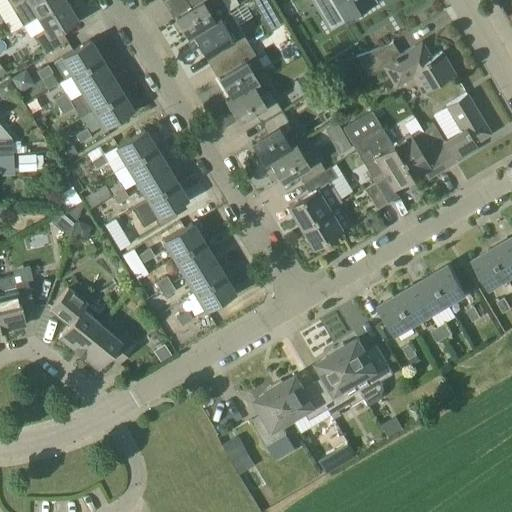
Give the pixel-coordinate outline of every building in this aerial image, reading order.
[(8,0),(24,26),(64,0),(8,0)] [(67,40),(61,30),(77,20),(65,0),(64,0),(24,26),(30,36),(34,34),(45,53),(67,40)] [(214,21),(230,12),(230,11),(229,12),(221,0),(186,0),(191,7),(175,17),(188,39),(193,35),(193,36),(193,35),(215,22),(214,21)] [(314,0),(331,27),(374,1),(373,0),(314,0)] [(273,8),(261,15),(260,20),(267,32),(281,23),(281,22),(274,10),(273,8)] [(205,56),(222,46),(228,56),(249,43),(236,22),(237,20),(233,14),(231,13),(230,12),(214,21),(215,22),(193,35),(193,36),(205,56)] [(72,74),(100,57),(89,39),(53,61),(64,78),(72,73),(72,74)] [(441,51),(431,57),(421,41),(400,54),(393,42),(385,46),(357,56),(369,76),(383,67),(395,86),(411,77),(421,94),(455,74),(441,51)] [(258,81),(268,76),(249,43),(228,56),(234,67),(217,77),(230,97),(231,98),(252,84),(252,85),(258,81)] [(83,92),(111,75),(100,57),(72,74),(83,92)] [(327,68),(332,79),(346,72),(341,61),(327,68)] [(48,65),(37,71),(41,79),(52,72),(48,65)] [(94,109),(121,92),(111,75),(83,92),(94,109)] [(260,122),(281,109),(269,90),(260,95),(254,86),(259,83),(258,81),(252,85),(252,84),(231,98),(230,97),(225,100),(238,122),(254,112),(260,122)] [(104,127),(115,121),(132,110),(121,92),(94,109),(104,127)] [(58,107),(69,100),(65,93),(54,99),(58,107)] [(308,98),(314,108),(323,102),(317,93),(308,98)] [(445,167),(455,161),(477,148),(474,142),(490,133),(466,93),(445,105),(460,130),(444,139),(434,124),(423,131),(445,167)] [(63,114),(74,107),(69,100),(58,107),(63,114)] [(289,147),(296,143),(295,142),(290,146),(284,135),(293,130),(281,109),(260,122),(267,133),(250,142),(263,164),(268,161),(269,161),(268,160),(290,148),(289,147)] [(411,178),(392,144),(372,110),(343,126),(358,154),(361,159),(362,159),(376,183),(386,177),(393,189),(411,178)] [(445,167),(423,131),(422,131),(414,117),(404,123),(410,133),(392,144),(411,178),(423,171),(427,178),(445,167)] [(324,130),(330,140),(342,132),(337,123),(324,130)] [(80,142),(91,135),(87,128),(76,134),(80,142)] [(154,146),(143,129),(116,146),(120,154),(126,163),(154,146)] [(0,154),(12,153),(11,137),(0,137),(0,154)] [(304,182),(325,169),(313,150),(303,156),(296,143),(289,147),(290,148),(268,160),(269,161),(268,161),(281,182),(297,172),(304,182)] [(61,151),(66,159),(77,152),(72,144),(61,151)] [(137,181),(165,164),(154,146),(126,163),(137,181)] [(23,155),(23,170),(36,170),(36,168),(35,156),(35,154),(23,155)] [(102,154),(91,161),(96,168),(107,161),(102,154)] [(148,199),(176,182),(165,164),(137,181),(148,198),(148,199)] [(328,209),(328,210),(342,202),(330,180),(337,176),(331,166),(325,170),(325,169),(304,182),(303,183),(309,193),(288,205),(301,226),(328,209)] [(113,196),(124,189),(119,182),(108,188),(113,196)] [(171,209),(186,199),(176,182),(148,199),(148,198),(133,207),(144,225),(155,219),(159,225),(175,216),(171,209)] [(387,202),(377,185),(375,182),(365,188),(377,208),(387,202)] [(117,204),(129,197),(124,189),(113,196),(117,204)] [(49,219),(68,234),(69,235),(84,201),(82,199),(80,200),(66,208),(49,219)] [(341,230),(328,210),(328,209),(301,226),(313,247),(341,230)] [(380,216),(376,218),(374,220),(373,226),(376,231),(385,226),(380,216)] [(85,240),(92,226),(78,220),(71,234),(85,240)] [(174,257),(202,240),(191,222),(163,239),(174,257)] [(506,277),(511,273),(511,246),(507,238),(490,249),(506,277)] [(184,274),(212,258),(202,240),(174,257),(184,274)] [(150,248),(139,254),(143,261),(154,255),(150,248)] [(488,288),(506,277),(490,249),(472,259),(488,288)] [(195,292),(223,275),(212,258),(184,274),(195,292)] [(465,292),(459,281),(449,263),(431,274),(447,302),(465,292)] [(33,306),(29,287),(27,279),(15,281),(13,274),(0,277),(0,331),(6,330),(6,329),(25,325),(22,309),(33,306)] [(430,312),(447,302),(431,274),(413,284),(430,312)] [(206,310),(217,303),(234,293),(223,275),(195,292),(206,310)] [(160,290),(171,283),(167,276),(156,282),(160,290)] [(164,297),(175,290),(171,283),(160,290),(164,297)] [(412,323),(430,312),(413,284),(395,295),(412,323)] [(74,348),(73,349),(78,353),(101,325),(82,309),(87,302),(67,286),(49,308),(68,323),(58,336),(74,348)] [(394,333),(412,323),(395,295),(377,305),(394,333)] [(496,302),(503,313),(511,308),(504,297),(496,302)] [(466,310),(473,321),(480,317),(474,306),(466,310)] [(188,311),(177,318),(181,325),(193,318),(188,311)] [(445,337),(452,333),(446,322),(438,326),(445,337)] [(82,357),(83,356),(99,369),(109,356),(118,364),(136,342),(125,334),(121,340),(101,325),(78,353),(82,357)] [(437,342),(445,337),(438,326),(431,331),(437,342)] [(356,383),(364,396),(375,389),(373,384),(392,373),(387,363),(377,345),(376,346),(378,350),(367,355),(357,338),(347,344),(342,343),(335,347),(356,383)] [(161,343),(151,353),(159,362),(169,351),(161,343)] [(420,360),(410,343),(403,347),(412,364),(420,360)] [(364,396),(356,383),(335,347),(327,352),(326,356),(316,362),(326,380),(316,386),(314,382),(328,407),(332,414),(350,403),(352,405),(364,397),(365,397),(364,396)] [(315,386),(305,392),(295,374),(285,380),(280,379),(273,384),(294,420),(307,412),(310,417),(328,407),(314,382),(313,382),(315,386)] [(282,427),(294,420),(273,384),(265,388),(264,393),(254,399),(264,416),(254,422),(252,418),(251,419),(266,444),(285,433),(282,427)] [(430,413),(422,400),(409,408),(416,422),(430,413)] [(223,444),(232,459),(246,451),(237,436),(223,444)] [(335,450),(343,463),(355,456),(347,442),(335,450)]
